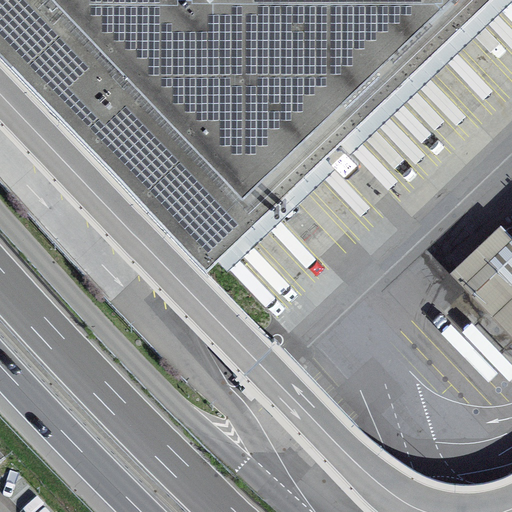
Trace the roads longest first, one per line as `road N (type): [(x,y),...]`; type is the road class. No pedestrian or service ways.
road 1 (motorway): [(225,511),(0,279)]
road 2 (motorway): [(0,365),(141,511)]
